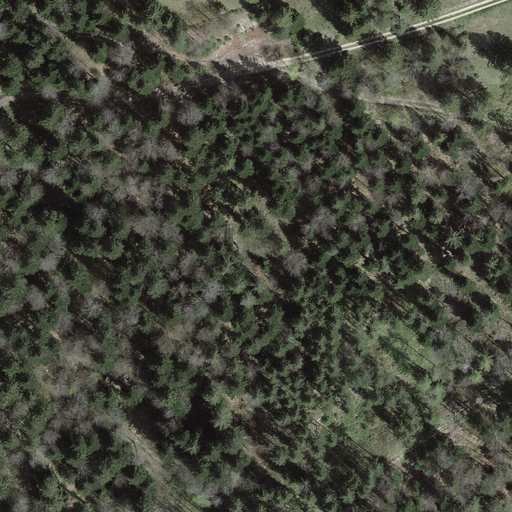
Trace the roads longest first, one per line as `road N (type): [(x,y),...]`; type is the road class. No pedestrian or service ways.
road 1 (track): [(0,102),(215,73)]
road 2 (track): [(298,63),(500,0)]
